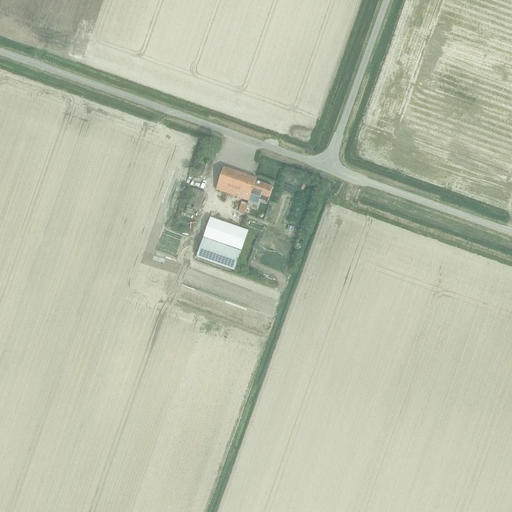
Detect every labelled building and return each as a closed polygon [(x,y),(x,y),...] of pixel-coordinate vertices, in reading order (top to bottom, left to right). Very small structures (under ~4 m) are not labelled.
[(203,159),(198,174),(208,177),(213,163),(203,159)] [(224,167),(216,189),(249,201),(251,194),(260,198),(261,195),(269,197),(273,186),(256,180),(257,178),(224,167)] [(187,206),(198,210),(204,192),(193,188),(187,206)] [(241,201),(238,211),(244,213),(247,203),(241,201)] [(233,270),(240,249),(247,231),(210,218),(196,257),(233,270)]
